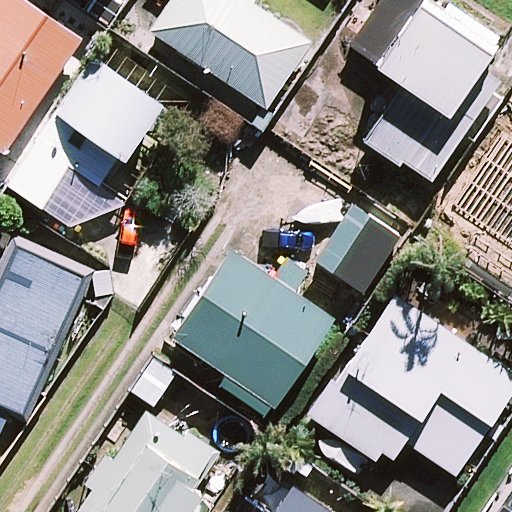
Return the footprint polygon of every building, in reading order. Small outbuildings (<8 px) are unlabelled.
[(0,0),(0,145),(2,147),(79,34),(30,0),(0,0)] [(173,0),(172,2),(150,34),(267,113),(313,46),(245,0),(173,0)] [(377,0),(349,42),(402,78),(363,137),(427,180),(494,80),(474,66),(495,35),(441,0),(377,0)] [(70,223),(113,210),(122,197),(101,183),(159,97),(94,54),(8,181),(70,223)] [(294,154),(262,131),(227,181),(259,203),(294,154)] [(511,154),(469,217),(511,246),(511,154)] [(404,248),(367,223),(332,273),(370,298),(404,248)] [(96,272),(13,235),(0,265),(0,411),(10,416),(29,424),(96,272)] [(234,251),(173,340),(229,378),(225,385),(267,414),(271,407),(277,411),(338,322),(297,295),(310,276),(288,260),(275,279),(234,251)] [(511,400),(511,374),(395,295),(335,383),(332,382),(308,417),(377,464),(383,455),(394,462),(406,445),(457,480),(511,400)] [(0,437),(10,416),(0,411),(0,437)] [(217,460),(147,412),(113,462),(105,456),(85,485),(93,491),(78,511),(196,511),(205,500),(194,493),(217,460)] [(511,511),(511,488),(495,511),(511,511)] [(278,511),(277,511),(276,511),(332,511),(314,499),(305,511),(278,511)]
